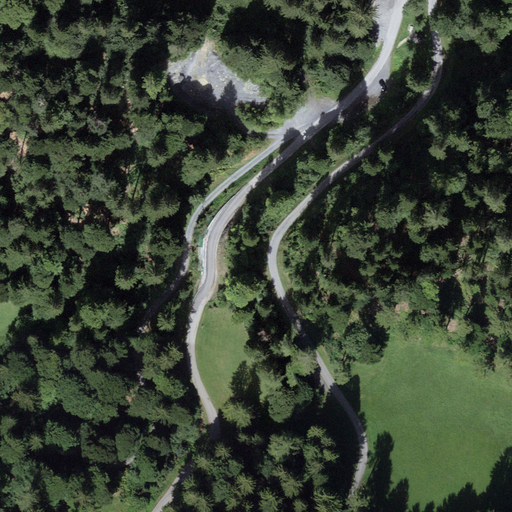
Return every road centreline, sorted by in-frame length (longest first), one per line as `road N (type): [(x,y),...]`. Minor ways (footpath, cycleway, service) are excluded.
road 1 (unclassified): [(157,511),(213,432),(190,359),(209,233),(376,69),(399,0)]
road 2 (unclassified): [(350,511),(360,432),(301,335),(269,255),(310,195),(421,104),(439,57),(432,0)]
road 3 (track): [(63,511),(83,486),(153,441),(137,339),(179,278),(191,222),(221,186),(314,126)]
